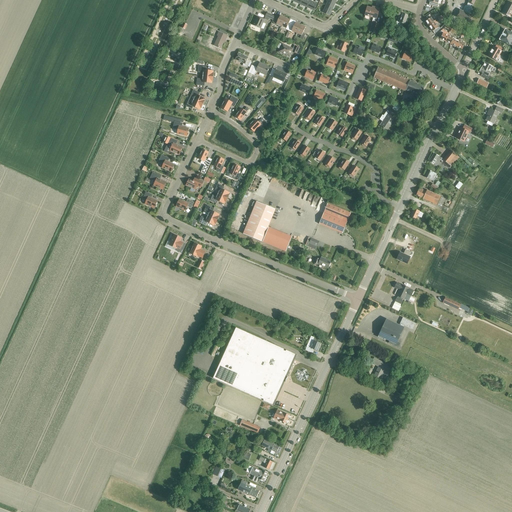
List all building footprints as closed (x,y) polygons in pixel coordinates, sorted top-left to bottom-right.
[(236,0),(223,0),(235,4),(232,11),(232,10),(230,15),(233,16),(238,0),(236,0)] [(307,8),(310,1),(307,0),(301,0),(300,5),(307,8)] [(336,2),(331,0),(325,0),(328,1),(325,6),(333,9),(336,2)] [(469,0),(468,3),(466,6),(465,6),(463,11),(459,10),(456,17),(470,24),(473,16),(470,15),(473,9),(471,9),(472,8),(471,7),(472,5),(473,6),(475,0),(477,0),(475,6),(482,9),(486,0),(469,0)] [(310,1),(307,8),(314,11),(317,4),(310,1)] [(501,13),(510,17),(511,13),(511,3),(508,1),(501,13)] [(330,16),(333,9),(325,6),(322,13),(330,16)] [(367,7),(365,16),(376,19),(379,9),(375,8),(375,10),(367,7)] [(238,12),(233,23),(237,25),(242,14),(238,12)] [(408,15),(403,14),(403,13),(401,12),(401,13),(399,12),(398,15),(401,17),(400,22),(397,21),(395,26),(402,28),(403,25),(405,25),(408,15)] [(429,26),(435,22),(435,20),(433,21),(431,18),(432,17),(430,14),(425,18),(427,20),(425,21),(429,26)] [(276,16),(273,24),(276,25),(276,24),(281,26),(285,18),(280,16),(279,17),(276,16)] [(257,17),(253,26),(260,29),(260,28),(263,29),(265,24),(262,23),(264,20),(257,17)] [(291,25),(292,22),(290,21),(290,20),(285,18),(281,26),(286,28),(285,29),(288,31),(291,25)] [(296,33),(300,25),(295,23),(292,22),(291,25),(288,31),(291,32),(292,31),(296,33)] [(435,22),(429,26),(432,32),(433,31),(435,34),(440,28),(439,27),(437,28),(435,24),(436,23),(435,22)] [(300,25),(296,33),(301,35),(300,38),(303,40),(305,34),(302,33),(305,27),(300,25)] [(445,42),(449,34),(447,34),(448,32),(444,31),(444,30),(443,29),(439,32),(437,38),(440,39),(445,42)] [(511,33),(505,30),(500,40),(509,46),(511,40),(511,33)] [(218,36),(214,45),(221,49),(225,39),(226,40),(227,36),(218,32),(217,36),(218,36)] [(451,44),(454,38),(450,37),(450,35),(449,34),(445,42),(451,44)] [(456,47),(460,39),(458,39),(458,40),(454,38),(451,44),(456,47)] [(460,39),(456,47),(462,49),(465,43),(461,41),(461,40),(460,39)] [(344,52),(347,44),(341,42),(338,50),(344,52)] [(282,44),(282,45),(280,44),(279,44),(277,47),(278,48),(280,49),(278,52),(289,57),(292,52),(296,53),(298,47),(294,46),(293,49),(282,44)] [(370,50),(378,53),(381,47),(373,44),(370,50)] [(501,51),(503,48),(497,44),(495,47),(494,47),(488,56),(496,61),(502,51),(501,51)] [(353,53),(361,56),(363,50),(364,49),(359,47),(359,48),(355,47),(353,53)] [(325,52),(318,49),(315,55),(323,58),(325,52)] [(386,55),(394,58),(396,52),(388,49),(386,55)] [(405,53),(402,59),(410,62),(412,56),(409,54),(410,53),(405,51),(405,53)] [(247,67),(249,68),(252,63),(250,62),(246,60),(248,58),(238,53),(235,60),(243,64),(242,66),(247,68),(247,67)] [(337,60),(330,57),(327,63),(326,65),(331,66),(331,65),(335,66),(337,60)] [(254,67),(251,74),(254,76),(256,71),(266,76),(269,68),(263,65),(259,63),(257,68),(254,67)] [(355,66),(347,63),(345,69),(344,71),(348,72),(349,71),(352,72),(355,66)] [(494,73),(496,69),(493,68),(485,63),(482,68),(479,72),(482,73),(480,76),(488,80),(489,78),(488,77),(491,71),(494,73)] [(203,76),(213,77),(213,73),(213,71),(206,70),(206,67),(199,66),(198,72),(203,73),(203,76)] [(406,90),(420,96),(424,87),(378,67),(374,78),(405,91),(406,90)] [(275,70),(272,77),(283,81),(286,75),(275,70)] [(305,77),(312,80),(315,74),(315,72),(311,71),(311,72),(307,71),(305,77)] [(329,78),(321,75),(319,81),(327,84),(329,78)] [(212,81),(213,77),(203,76),(202,79),(197,79),(196,85),(199,85),(198,88),(203,90),(204,82),(211,83),(212,81)] [(345,89),(347,83),(340,80),(337,86),(340,87),(340,89),(344,91),(345,89)] [(310,88),(302,85),(299,90),(307,94),(310,88)] [(359,88),(355,98),(361,101),(365,90),(359,88)] [(191,95),(190,98),(203,104),(204,101),(204,100),(205,99),(198,96),(199,93),(193,90),(191,95)] [(324,94),(316,91),(314,97),(313,98),(318,100),(318,98),(322,100),(324,94)] [(231,105),(234,107),(237,100),(232,97),(229,101),(225,99),(220,108),(221,108),(221,109),(223,110),(224,110),(227,112),(231,105)] [(338,100),(330,97),(328,102),(336,106),(338,100)] [(188,101),(186,107),(192,109),(193,106),(199,110),(200,108),(201,108),(203,104),(190,98),(188,101)] [(396,103),(395,105),(390,101),(388,105),(393,108),(392,109),(397,112),(401,106),(396,103)] [(293,112),(298,115),(303,108),(298,105),(293,112)] [(347,105),(344,113),(350,115),(351,116),(353,112),(352,111),(353,108),(347,105)] [(247,117),(251,111),(246,107),(244,110),(241,108),(235,116),(236,117),(236,118),(237,119),(238,119),(240,120),(244,115),(247,117)] [(499,112),(502,113),(503,110),(496,107),(494,111),(489,109),(487,114),(488,114),(485,120),(487,121),(486,124),(492,126),(493,124),(499,112)] [(305,116),(310,120),(315,113),(309,109),(305,116)] [(394,119),(393,118),(394,116),(387,111),(384,116),(383,115),(379,119),(383,122),(380,125),(386,130),(390,125),(394,119)] [(314,122),(320,126),(324,119),(319,115),(314,122)] [(261,129),(267,123),(262,118),(258,122),(255,119),(248,126),(249,127),(249,128),(250,129),(251,129),(254,132),(259,126),(261,129)] [(327,127),(332,130),(337,123),(332,120),(327,127)] [(177,134),(187,136),(187,135),(188,135),(188,133),(188,132),(188,129),(181,127),(182,123),(174,121),(173,128),(178,129),(177,134)] [(470,133),(472,129),(464,125),(462,129),(461,128),(456,138),(463,142),(468,132),(470,133)] [(336,133),(342,137),(347,129),(341,126),(336,133)] [(351,136),(357,140),(362,133),(356,129),(351,136)] [(281,137),(286,141),(291,134),(286,130),(281,137)] [(170,150),(179,155),(179,154),(180,154),(181,152),(181,151),(182,148),(175,144),(177,141),(166,136),(163,142),(172,146),(170,150)] [(361,143),(366,146),(371,139),(366,136),(361,143)] [(290,146),(295,150),(300,143),(295,139),(290,146)] [(299,153),(305,156),(310,149),(304,146),(299,153)] [(202,150),(198,159),(202,160),(200,163),(204,165),(201,172),(205,174),(212,160),(208,158),(207,160),(205,159),(208,152),(206,151),(204,150),(203,150),(202,150)] [(315,152),(312,155),(315,157),(320,160),(325,153),(320,150),(317,154),(315,152)] [(450,168),(451,167),(458,157),(450,151),(443,160),(439,157),(440,155),(435,152),(434,154),(429,161),(436,166),(440,160),(442,161),(441,162),(450,168)] [(161,168),(170,172),(171,171),(172,171),(173,169),(173,168),(174,165),(168,162),(169,159),(162,155),(159,161),(163,163),(161,168)] [(324,163),(330,167),(335,160),(329,156),(324,163)] [(218,157),(213,166),(217,168),(216,171),(223,174),(226,168),(223,167),(221,166),(224,160),(222,159),(221,158),(220,157),(219,157),(218,157)] [(339,166),(344,170),(349,163),(344,159),(339,166)] [(237,165),(235,164),(235,165),(234,164),(232,168),(228,167),(225,174),(229,175),(230,174),(233,175),(232,178),(237,180),(239,174),(237,173),(239,167),(237,166),(237,165)] [(348,173),(354,176),(359,169),(353,166),(348,173)] [(428,170),(424,178),(431,181),(433,181),(436,174),(432,172),(433,172),(428,170)] [(160,179),(161,176),(152,172),(149,179),(155,181),(152,186),(163,190),(167,182),(160,179)] [(186,184),(186,185),(191,188),(190,190),(193,192),(195,189),(197,186),(200,188),(203,182),(195,178),(193,181),(189,179),(188,181),(187,182),(186,183),(186,184)] [(431,187),(435,190),(440,183),(438,181),(435,185),(433,184),(431,187)] [(218,194),(227,199),(229,195),(228,195),(229,193),(222,190),(224,187),(218,184),(215,189),(219,191),(218,194)] [(426,190),(426,192),(419,189),(416,196),(439,207),(443,198),(426,190)] [(144,191),(141,197),(147,200),(145,204),(154,208),(155,207),(156,206),(156,205),(157,201),(151,198),(152,195),(144,191)] [(225,202),(227,199),(218,194),(216,197),(213,195),(210,201),(216,203),(217,201),(224,204),(225,202)] [(316,194),(313,199),(318,202),(321,197),(316,194)] [(176,206),(176,207),(185,211),(187,207),(191,208),(194,202),(187,199),(186,203),(179,200),(178,203),(177,203),(176,205),(176,206)] [(256,202),(243,234),(262,242),(275,209),(256,202)] [(319,224),(342,234),(351,213),(327,203),(319,224)] [(207,216),(217,220),(219,216),(218,216),(219,214),(212,211),(213,209),(207,206),(204,211),(209,213),(207,216)] [(417,216),(421,218),(423,213),(413,209),(410,216),(413,218),(412,218),(414,219),(415,218),(416,219),(417,216)] [(215,224),(217,220),(207,216),(206,219),(202,217),(199,222),(206,225),(207,222),(214,225),(215,224)] [(262,242),(286,252),(292,237),(269,227),(262,242)] [(171,242),(169,245),(176,249),(175,250),(179,252),(181,253),(185,244),(183,243),(179,242),(181,238),(174,235),(172,239),(171,239),(171,241),(171,242)] [(309,243),(317,246),(319,241),(311,238),(309,243)] [(190,247),(189,251),(190,251),(189,253),(196,257),(197,255),(202,258),(205,252),(202,250),(201,251),(200,250),(201,246),(194,243),(192,247),(190,247)] [(400,252),(396,259),(407,264),(410,257),(409,256),(411,252),(405,249),(403,254),(400,252)] [(328,269),(331,262),(321,258),(320,259),(316,258),(314,263),(328,269)] [(397,283),(394,287),(400,290),(397,296),(398,296),(397,298),(395,301),(401,304),(403,301),(402,301),(403,299),(404,299),(407,293),(411,296),(413,291),(409,289),(409,288),(402,285),(402,286),(397,283)] [(461,304),(445,297),(442,303),(458,310),(461,304)] [(400,324),(399,326),(396,325),(393,324),(393,323),(387,320),(384,327),(382,331),(381,330),(377,337),(384,340),(385,337),(395,342),(396,338),(398,339),(404,328),(403,328),(404,326),(412,330),(412,329),(414,324),(415,324),(415,323),(403,317),(402,318),(403,318),(401,324),(400,323),(400,324)] [(236,328),(213,378),(231,386),(248,394),(261,400),(261,398),(263,399),(263,400),(272,405),(272,404),(283,381),(284,380),(286,381),(286,379),(287,378),(285,377),(285,376),(293,359),(296,354),(286,350),(286,351),(284,350),(284,349),(272,343),(254,335),(236,328)] [(314,350),(318,351),(321,344),(314,341),(315,338),(311,336),(305,350),(313,353),(314,350)] [(387,364),(386,365),(374,359),(372,363),(378,367),(374,376),(380,379),(385,369),(389,371),(392,366),(387,364)] [(400,397),(403,399),(406,393),(402,391),(400,394),(397,393),(395,398),(398,400),(400,397)] [(273,417),(286,424),(290,415),(284,412),(284,413),(277,410),(273,417)] [(244,421),(242,427),(258,433),(260,427),(244,421)] [(275,452),(277,452),(280,446),(258,436),(257,438),(264,441),(261,445),(271,450),(270,453),(273,454),(275,452)] [(261,457),(259,460),(263,462),(263,463),(266,464),(264,467),(269,469),(272,462),(265,459),(261,457)] [(253,467),(249,466),(249,467),(248,467),(247,468),(247,469),(247,470),(246,472),(253,475),(251,478),(252,479),(256,481),(257,481),(258,478),(264,481),(267,472),(262,470),(261,471),(253,467)] [(214,474),(221,478),(225,470),(217,467),(214,474)] [(238,489),(256,497),(259,491),(246,485),(248,482),(242,479),(238,489)]
